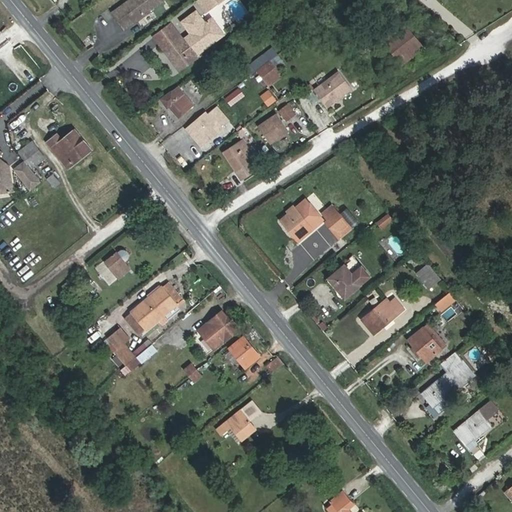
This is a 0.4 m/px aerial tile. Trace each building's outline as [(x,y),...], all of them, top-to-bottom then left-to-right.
[(149,10),(163,0),(130,0),(113,12),(125,28),(137,19),(149,10)] [(216,6),(211,0),(196,0),(206,13),(216,6)] [(138,22),(151,13),(149,10),(137,19),(138,22)] [(191,23),(201,17),(196,10),(186,16),(191,23)] [(291,35),(281,20),(274,24),(285,39),(291,35)] [(188,45),(171,23),(154,36),(167,55),(172,51),(174,55),(172,57),(181,69),(197,57),(195,55),(193,51),(188,45)] [(393,52),(413,36),(404,24),(384,40),(393,52)] [(402,64),(423,47),(413,36),(393,52),(402,64)] [(197,48),(193,42),(188,45),(193,51),(197,48)] [(79,58),(85,65),(99,54),(94,46),(79,58)] [(172,57),(174,55),(172,51),(167,55),(179,71),(181,69),(172,57)] [(268,85),(281,75),(270,61),(257,71),(268,85)] [(327,107),(352,88),(339,72),(314,90),(327,107)] [(193,105),(184,94),(178,87),(173,91),(161,99),(166,105),(168,106),(179,118),(193,105)] [(231,106),(245,95),(239,88),(225,99),(231,106)] [(269,105),(275,100),(269,92),(262,96),(269,105)] [(295,115),(287,104),(279,110),(287,120),(295,115)] [(202,147),(225,128),(223,126),(230,121),(217,106),(208,114),(206,112),(186,129),(202,147)] [(270,144),(289,131),(277,114),(258,126),(270,144)] [(91,150),(75,130),(62,141),(58,135),(48,143),(68,168),(91,150)] [(255,158),(242,139),(223,152),(235,170),(255,158)] [(45,158),(33,141),(19,152),(32,168),(45,158)] [(0,194),(14,192),(10,166),(9,166),(6,166),(0,162),(0,161),(0,156),(3,153),(0,150),(0,194)] [(245,181),(264,168),(260,162),(241,175),(245,181)] [(54,173),(47,178),(54,189),(62,183),(54,173)] [(298,241),(324,220),(306,199),(295,208),(293,206),(287,211),(289,213),(280,220),(298,241)] [(348,210),(343,214),(353,225),(357,222),(348,210)] [(376,221),(381,229),(394,221),(389,213),(376,221)] [(130,268),(125,261),(127,260),(128,259),(129,257),(129,256),(129,255),(129,253),(127,251),(126,250),(124,250),(122,250),(120,251),(118,252),(106,261),(119,277),(130,268)] [(344,298),(361,284),(360,284),(369,277),(351,257),(349,258),(342,263),(343,266),(328,280),(336,290),(334,292),(335,295),(339,300),(341,301),(344,298)] [(106,281),(115,274),(104,261),(96,268),(106,281)] [(441,279),(428,263),(416,273),(429,289),(441,279)] [(67,292),(78,284),(73,278),(62,286),(67,292)] [(336,290),(328,280),(327,280),(327,281),(327,282),(327,283),(327,284),(334,292),(336,290)] [(164,290),(171,284),(168,281),(162,287),(164,290)] [(164,315),(184,299),(171,284),(164,290),(162,287),(160,285),(147,295),(149,297),(153,301),(150,304),(146,299),(126,316),(141,334),(158,320),(163,325),(169,320),(164,315)] [(442,310),(457,298),(451,291),(436,304),(442,310)] [(374,334),(404,309),(395,299),(390,303),(387,299),(362,319),(374,334)] [(215,348),(238,330),(233,324),(234,323),(228,316),(227,317),(223,311),(210,322),(214,327),(204,335),(215,348)] [(204,335),(214,327),(210,322),(200,330),(204,335)] [(442,348),(446,345),(429,324),(425,327),(424,327),(409,340),(426,361),(442,348)] [(471,337),(478,332),(474,327),(468,332),(471,337)] [(129,339),(120,328),(108,338),(117,349),(125,342),(129,339)] [(478,346),(486,340),(481,334),(473,340),(478,346)] [(246,366),(259,356),(244,338),(231,348),(246,366)] [(137,357),(125,342),(117,349),(113,351),(126,366),(137,357)] [(142,364),(158,351),(152,344),(137,357),(142,363),(142,364)] [(462,386),(471,379),(458,363),(463,360),(456,352),(441,364),(447,371),(420,393),(434,409),(462,386)] [(272,374),(284,364),(278,356),(266,366),(272,374)] [(131,372),(142,363),(137,357),(126,366),(131,372)] [(478,376),(464,359),(463,360),(458,363),(471,379),(462,386),(463,388),(478,376)] [(189,376),(197,369),(192,363),(184,369),(189,376)] [(194,382),(202,375),(197,369),(189,376),(194,382)] [(511,377),(503,385),(511,395),(511,377)] [(474,439),(492,426),(487,419),(499,409),(492,400),(453,430),(469,449),(477,443),(474,439)] [(256,428),(241,410),(217,429),(222,434),(231,426),(242,440),(256,428)] [(352,511),(350,509),(354,505),(342,490),(330,501),(332,504),(338,511),(352,511)]
